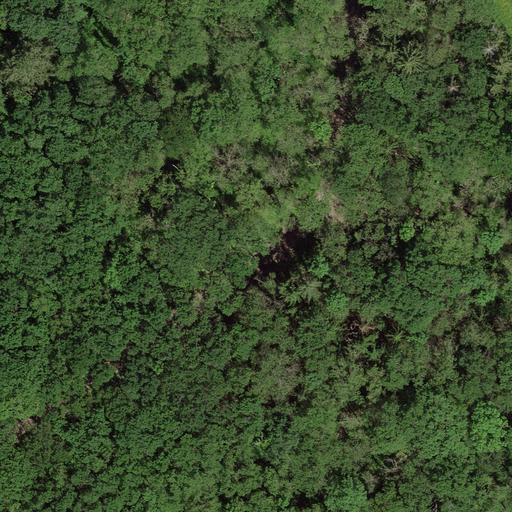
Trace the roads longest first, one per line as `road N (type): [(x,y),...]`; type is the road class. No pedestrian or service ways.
road 1 (track): [(0,443),(314,224)]
road 2 (track): [(353,0),(314,224)]
road 3 (track): [(314,224),(511,203)]
